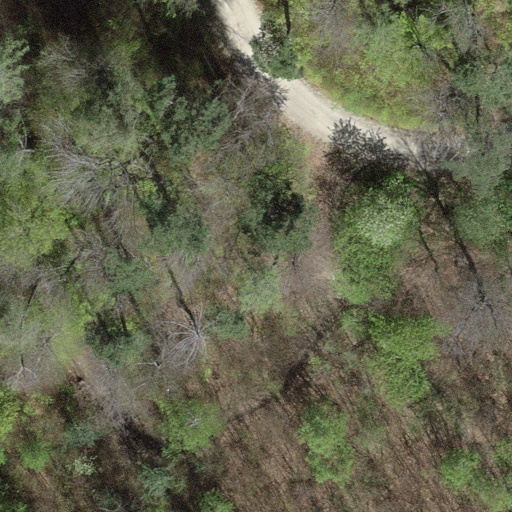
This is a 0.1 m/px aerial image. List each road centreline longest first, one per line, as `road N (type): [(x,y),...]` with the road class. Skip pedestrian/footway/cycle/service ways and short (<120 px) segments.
road 1 (track): [(511,150),(443,159),(343,128)]
road 2 (track): [(230,0),(343,128)]
